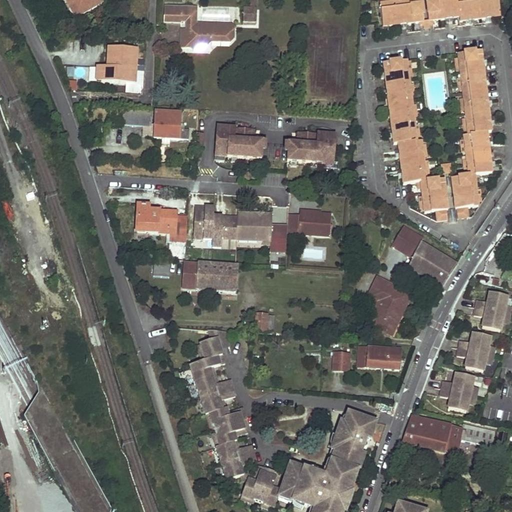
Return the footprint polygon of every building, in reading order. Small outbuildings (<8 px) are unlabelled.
[(99,0),(64,0),(75,19),(102,4),(99,0)] [(410,0),(411,3),(419,1),(423,25),(419,26),(419,30),(423,29),(424,34),(429,33),(428,28),(432,28),(432,24),(427,24),(424,1),(429,0),(410,0)] [(429,0),(424,1),(427,24),(432,24),(445,22),(454,20),(460,20),(461,23),(466,23),(475,21),(484,20),(493,19),(499,18),(496,0),(460,0),(457,0),(429,0)] [(385,7),(378,8),(382,31),(385,31),(397,29),(406,28),(419,26),(423,25),(419,1),(411,3),(404,4),(392,6),(385,7)] [(165,22),(182,22),(182,14),(182,7),(165,7),(165,22)] [(257,9),(244,8),(243,22),(257,23),(257,9)] [(234,30),(233,28),(231,25),(198,26),(198,31),(194,31),(191,34),(181,34),(181,53),(191,52),(194,55),(200,52),(210,51),(215,47),(233,46),(235,43),(232,32),(234,30)] [(137,49),(113,48),(113,53),(108,53),(107,68),(97,67),(96,77),(101,77),(101,83),(135,84),(137,49)] [(480,54),(457,57),(458,61),(460,73),(461,81),(463,93),(464,101),(466,113),(467,122),(469,134),(469,137),(464,138),(465,142),(467,154),(468,162),(469,175),(470,179),(452,182),(453,188),(457,212),(458,212),(459,221),(470,220),(469,211),(480,209),(479,203),(478,193),(476,184),(475,178),(479,178),(493,176),(492,170),(491,161),(489,149),(488,141),(487,135),(492,134),(491,129),(490,120),(488,109),(487,100),(485,88),(484,80),(482,68),(481,60),(480,54)] [(406,64),(383,68),(384,74),(386,82),(387,94),(388,101),(390,114),(391,122),(393,134),(394,143),(395,148),(399,147),(400,154),(402,162),(403,174),(404,183),(405,188),(419,186),(423,186),(423,192),(425,201),(426,212),(427,217),(438,215),(439,224),(449,223),(448,214),(449,213),(446,189),(445,183),(428,185),(428,181),(426,168),(425,160),(423,148),(422,144),(418,145),(417,142),(416,129),(414,120),(413,108),(412,100),(410,88),(409,80),(407,68),(406,64)] [(121,111),(121,125),(152,126),(152,112),(121,110),(121,111)] [(165,113),(155,112),(154,138),(162,139),(170,139),(181,140),(180,139),(189,139),(189,129),(181,129),(181,113),(168,113),(169,110),(165,110),(165,113)] [(121,111),(106,111),(106,124),(121,125),(121,111)] [(254,135),(254,130),(217,127),(215,157),(261,160),(263,145),(253,144),(253,141),(255,141),(255,135),(254,135)] [(334,166),(336,136),(299,133),(298,138),(297,138),(297,144),(298,144),(298,147),(288,147),(287,162),(334,166)] [(168,162),(168,154),(157,153),(156,162),(168,162)] [(451,166),(442,168),(443,178),(453,176),(451,166)] [(234,196),(222,196),(221,207),(233,208),(234,196)] [(247,206),(247,197),(239,197),(239,206),(247,206)] [(149,206),(138,205),(137,228),(146,229),(146,233),(170,234),(176,234),(178,217),(178,212),(149,211),(149,206)] [(310,211),(301,211),(301,216),(299,235),(331,237),(332,216),(321,216),(321,217),(309,217),(310,211)] [(449,213),(448,214),(449,223),(450,226),(460,224),(459,221),(458,212),(457,212),(449,213)] [(262,241),(262,245),(271,246),(272,225),(273,217),(263,217),(263,219),(258,218),(258,216),(238,215),(237,240),(262,241)] [(299,235),(301,216),(289,215),(288,234),(299,235)] [(169,243),(186,243),(187,232),(179,232),(180,217),(178,217),(176,234),(170,234),(169,243)] [(188,217),(180,217),(179,232),(187,232),(188,217)] [(286,246),(288,226),(272,225),(271,246),(270,252),(276,253),(277,245),(286,246)] [(408,266),(442,288),(457,265),(420,243),(423,238),(414,232),(403,226),(391,245),(403,252),(412,258),(408,266)] [(286,246),(277,245),(276,253),(286,253),(286,246)] [(170,261),(155,260),(154,276),(169,277),(170,261)] [(185,262),(183,286),(196,287),(210,288),(212,264),(185,262)] [(238,266),(212,264),(210,288),(236,290),(237,273),(238,266)] [(494,276),(478,272),(472,281),(492,285),(498,287),(499,281),(493,280),(494,276)] [(413,298),(381,281),(371,300),(380,305),(386,308),(375,328),(393,336),(413,298)] [(506,307),(508,298),(490,294),(489,299),(490,302),(490,305),(488,304),(477,302),(474,317),(484,319),(487,320),(486,322),(483,324),(482,329),(500,333),(502,324),(504,315),(506,307)] [(386,308),(380,305),(370,325),(375,328),(386,308)] [(268,315),(257,315),(256,333),(266,333),(268,315)] [(502,324),(508,326),(510,317),(504,315),(502,324)] [(234,344),(230,332),(217,331),(220,342),(215,344),(203,348),(203,350),(208,365),(205,366),(193,370),(209,419),(212,418),(216,431),(219,439),(223,451),(219,452),(230,485),(238,482),(244,480),(247,479),(244,470),(248,469),(260,465),(255,449),(244,452),(240,453),(237,443),(241,441),(239,437),(238,433),(254,428),(249,412),(233,417),(232,413),(231,409),(228,410),(225,402),(228,401),(240,397),(235,380),(224,384),(220,385),(215,369),(219,367),(230,364),(226,350),(224,346),(234,344)] [(217,331),(211,331),(215,344),(220,342),(217,331)] [(489,347),(491,339),(473,335),(472,340),(474,343),(473,345),(471,345),(461,342),(457,357),(467,360),(470,360),(469,362),(467,364),(465,369),(483,373),(485,365),(487,356),(489,347)] [(401,350),(362,347),(359,347),(357,367),(367,368),(399,371),(401,350)] [(487,356),(493,357),(495,349),(489,347),(487,356)] [(351,356),(337,355),(336,370),(350,372),(351,356)] [(491,366),(493,357),(487,356),(485,365),(491,366)] [(224,384),(219,367),(215,369),(220,385),(224,384)] [(472,388),(474,379),(456,375),(455,380),(457,383),(457,386),(454,385),(444,383),(440,398),(451,400),(453,401),(453,403),(449,405),(449,410),(466,414),(468,405),(470,396),(472,388)] [(476,398),(478,389),(472,388),(470,396),(476,398)] [(475,407),(476,398),(470,396),(468,405),(475,407)] [(247,408),(232,413),(233,417),(249,412),(247,408)] [(376,424),(350,415),(349,417),(346,425),(342,424),(337,439),(333,451),(332,454),(336,455),(327,480),(323,479),(317,477),(305,472),(292,468),(282,494),(281,498),(296,503),(295,506),(306,510),(311,511),(341,511),(356,472),(359,474),(364,461),(361,457),(362,455),(363,452),(365,452),(366,451),(367,450),(368,449),(368,447),(368,446),(367,445),(366,444),(367,441),(367,440),(372,437),(376,424)] [(462,429),(411,417),(402,442),(444,453),(445,451),(456,454),(456,452),(462,429)] [(495,433),(469,427),(468,430),(466,441),(491,446),(495,433)] [(238,433),(239,437),(255,432),(254,428),(238,433)] [(468,430),(462,429),(456,452),(463,454),(466,441),(468,430)] [(336,455),(332,454),(323,479),(327,480),(336,455)] [(281,498),(282,494),(277,492),(274,491),(279,475),(263,470),(263,471),(259,482),(258,485),(250,482),(249,486),(244,500),(257,504),(265,507),(277,511),(280,501),(281,498)] [(345,511),(359,474),(356,472),(341,511),(345,511)] [(400,476),(393,474),(388,486),(406,492),(408,485),(398,482),(400,476)] [(283,476),(279,475),(274,491),(277,492),(283,476)] [(296,503),(281,498),(280,501),(295,506),(296,503)]
